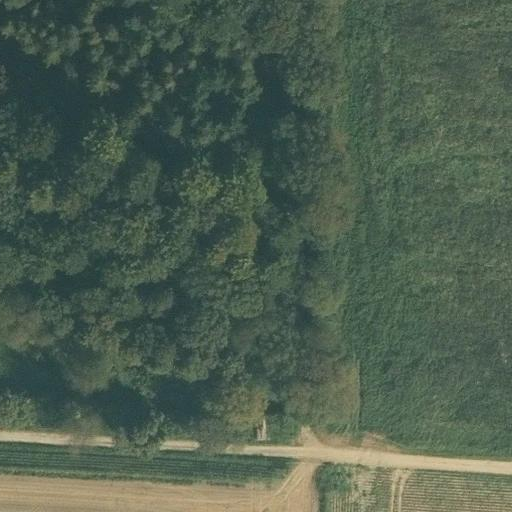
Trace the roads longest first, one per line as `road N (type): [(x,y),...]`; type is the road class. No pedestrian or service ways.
road 1 (track): [(0,440),(511,466)]
road 2 (track): [(313,0),(306,452)]
road 3 (track): [(306,437),(36,384)]
